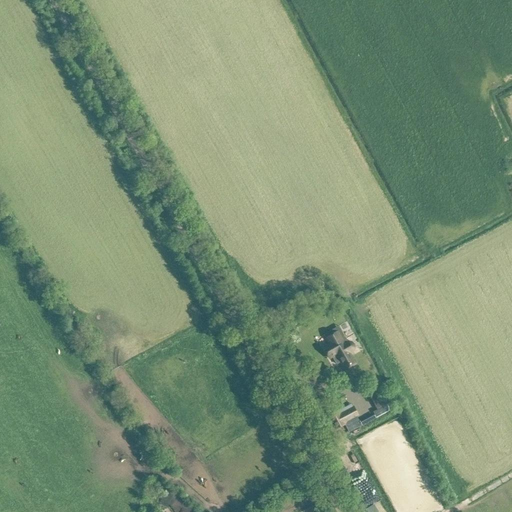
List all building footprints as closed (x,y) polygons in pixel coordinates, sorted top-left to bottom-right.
[(345,369),(355,364),(349,354),(354,352),(355,351),(355,348),(355,346),(354,343),(351,342),(348,341),(345,343),(338,330),(326,337),(330,344),(323,348),(329,358),(332,356),(337,364),(341,362),(345,369)] [(376,408),(374,409),(377,416),(394,408),(384,387),(370,394),(376,408)] [(358,416),(353,408),(339,415),(338,411),(329,416),(336,429),(345,425),(344,423),(358,416)] [(344,423),(345,425),(349,433),(363,426),(357,416),(344,423)] [(358,478),(365,473),(360,464),(352,468),(358,478)]
